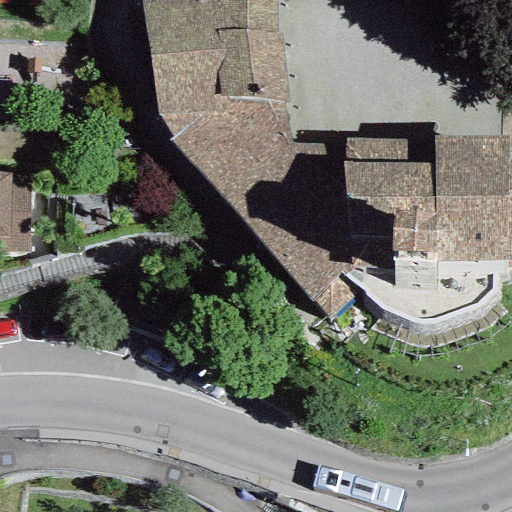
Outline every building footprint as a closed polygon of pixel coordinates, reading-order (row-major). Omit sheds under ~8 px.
[(151,0),(142,1),(158,117),(284,104),(288,104),(277,0),(151,0)] [(291,144),(284,104),(158,117),(175,136),(169,141),(311,304),(314,299),(328,319),(352,297),(335,279),(350,267),(343,143),(291,144)] [(343,138),(343,143),(350,267),(392,269),(392,260),(434,261),(508,263),(508,272),(511,271),(511,161),(508,161),(507,138),(433,136),(434,140),(343,138)] [(0,250),(27,251),(29,170),(0,169),(0,250)] [(433,292),(434,261),(392,260),(392,269),(392,291),(433,292)]
